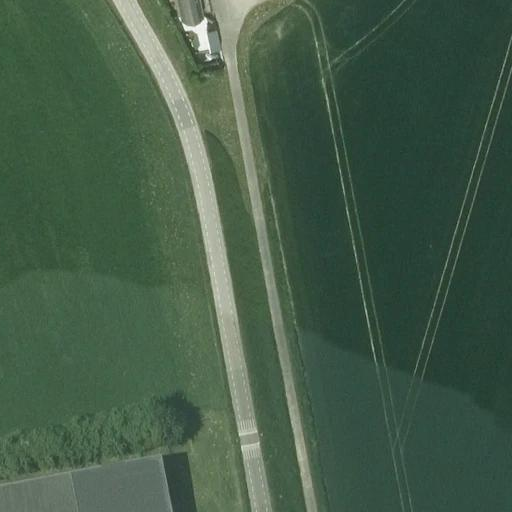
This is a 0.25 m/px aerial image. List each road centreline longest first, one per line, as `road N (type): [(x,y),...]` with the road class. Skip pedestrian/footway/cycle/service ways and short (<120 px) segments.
road 1 (unclassified): [(260,511),(198,165),(124,0)]
road 2 (unclassified): [(231,0),(229,60),(312,511)]
